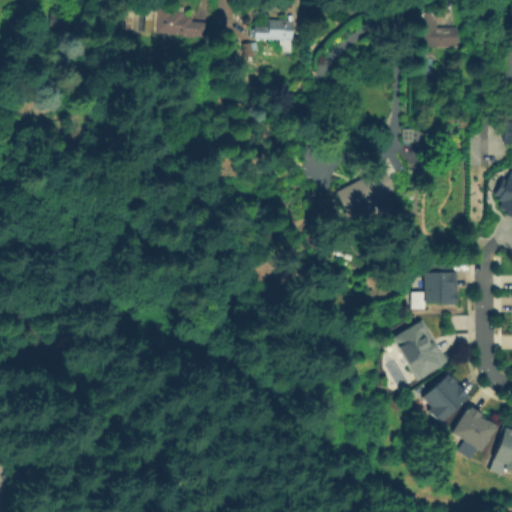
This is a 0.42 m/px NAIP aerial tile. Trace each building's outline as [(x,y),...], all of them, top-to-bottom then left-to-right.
[(126,2),(170,6),(171,4),(183,5),(182,14),(191,15),(191,19),(205,20),(203,36),(192,35),(191,36),(180,35),(180,33),(124,28),(126,2)] [(64,11),(63,25),(57,25),(57,30),(49,30),(49,24),(47,24),(48,10),(64,11)] [(454,26),(454,45),(414,46),(414,10),(434,10),(434,26),(454,26)] [(291,18),(290,38),(289,38),(288,51),(277,51),(277,38),(251,37),(251,24),(266,25),(266,17),(291,18)] [(251,54),(242,55),(240,42),(250,41),(251,54)] [(511,83),(502,83),(502,49),(511,49),(511,83)] [(499,123),(511,123),(511,143),(499,143),(499,123)] [(391,189),(344,213),(332,190),(362,175),(359,169),(377,160),(391,189)] [(511,210),(507,208),(506,212),(497,207),(500,201),(496,199),(497,196),(493,193),(499,180),(506,184),(506,185),(511,188),(511,210)] [(421,305),(421,273),(454,273),(454,305),(421,305)] [(389,341),(420,322),(445,364),(414,383),(389,341)] [(420,402),(444,377),(465,397),(437,426),(426,415),(430,411),(420,402)] [(448,438),(466,411),(493,429),(475,456),(448,438)] [(492,463),(504,431),(511,433),(511,479),(502,476),(505,468),(492,463)]
